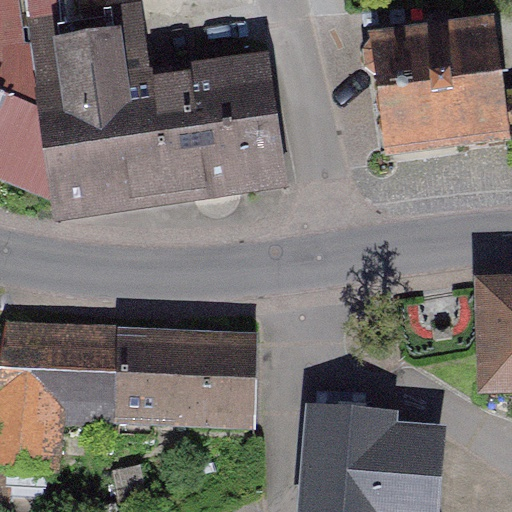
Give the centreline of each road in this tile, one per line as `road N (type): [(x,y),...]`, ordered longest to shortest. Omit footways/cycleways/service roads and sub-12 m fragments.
road 1 (secondary): [(329,259),(50,268),(0,253)]
road 2 (residential): [(314,327),(511,450)]
road 3 (residential): [(314,327),(290,511)]
road 4 (secondary): [(511,242),(329,259)]
